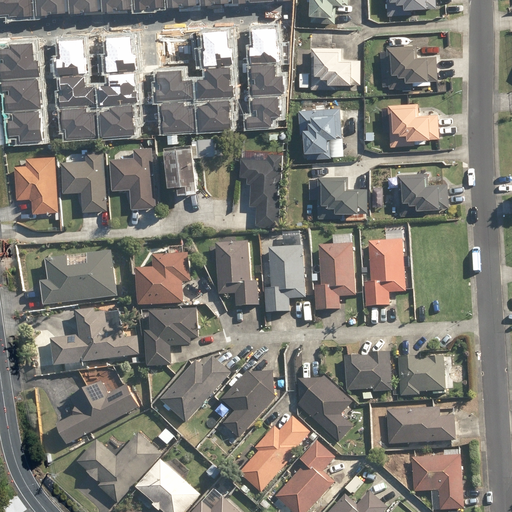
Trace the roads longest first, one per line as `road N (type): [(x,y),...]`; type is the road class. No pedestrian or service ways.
road 1 (residential): [(503,511),(480,0)]
road 2 (residential): [(46,511),(12,448),(0,365)]
